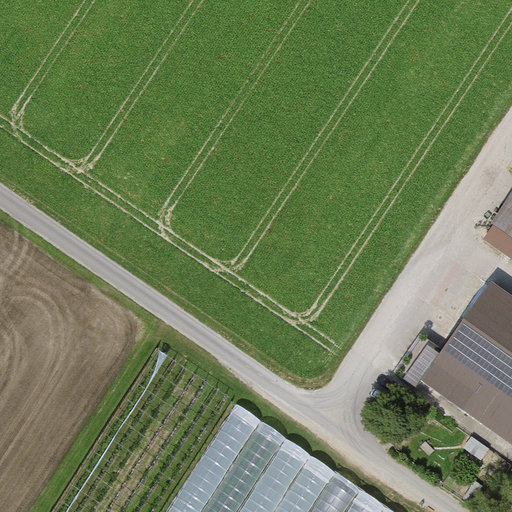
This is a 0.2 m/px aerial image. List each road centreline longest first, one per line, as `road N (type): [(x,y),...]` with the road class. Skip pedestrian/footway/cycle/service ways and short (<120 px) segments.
road 1 (track): [(454,511),(0,198)]
road 2 (track): [(511,124),(320,416)]
